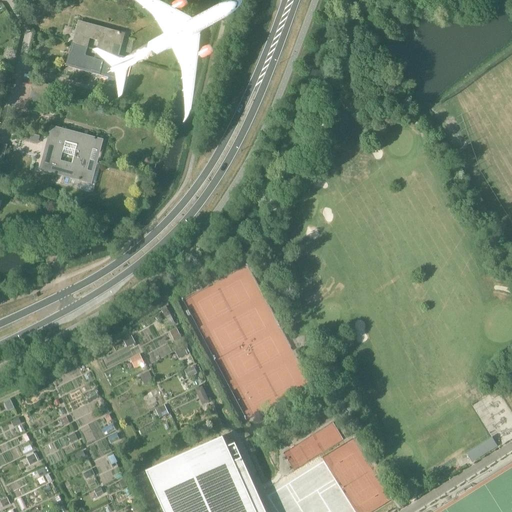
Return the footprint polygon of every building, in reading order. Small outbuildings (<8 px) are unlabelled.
[(73,44),(118,56),(124,35),(79,23),(73,44)] [(112,77),(118,56),(73,44),(67,65),(112,77)] [(32,91),(46,95),(48,86),(34,82),(32,91)] [(43,106),(46,95),(32,91),(29,103),(43,106)] [(67,155),(96,163),(102,141),(52,127),(48,140),(70,146),(67,155)] [(91,183),(96,163),(67,155),(70,146),(48,140),(40,170),(91,183)] [(172,331),(176,339),(181,336),(178,329),(172,331)] [(130,347),(135,344),(132,338),(126,341),(130,347)] [(183,347),(175,352),(179,359),(187,355),(187,354),(189,353),(186,347),(184,348),(183,347)] [(140,355),(130,359),(135,369),(144,365),(140,355)] [(202,387),(195,390),(198,397),(203,398),(206,396),(202,387)] [(156,388),(149,392),(152,398),(160,394),(156,388)] [(62,406),(58,398),(53,401),(54,402),(50,403),(53,408),(56,407),(57,408),(62,406)] [(164,406),(155,410),(159,418),(168,414),(164,406)] [(14,427),(21,424),(19,419),(12,422),(14,427)] [(77,439),(74,433),(69,436),(72,442),(77,439)] [(220,436),(145,472),(163,511),(267,511),(235,441),(225,446),(220,436)] [(107,457),(111,465),(117,463),(113,454),(107,457)] [(30,465),(39,461),(36,455),(27,458),(30,465)]
